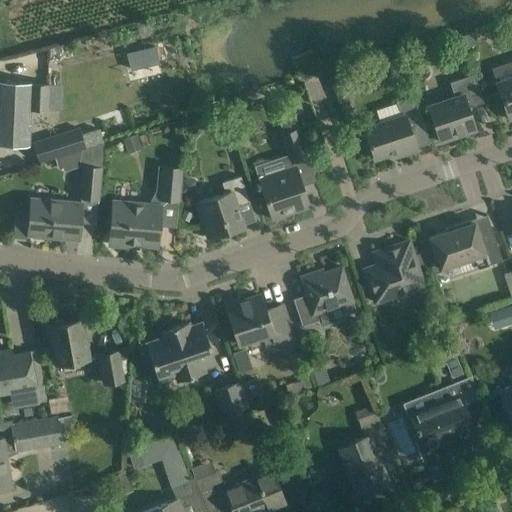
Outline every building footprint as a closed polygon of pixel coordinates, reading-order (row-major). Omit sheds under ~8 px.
[(152,33),(148,18),(135,22),(139,37),(152,33)] [(133,21),(106,28),(111,47),(139,40),(133,21)] [(463,45),(460,36),(446,40),(449,50),(463,45)] [(403,71),(398,57),(387,60),(392,74),(403,71)] [(439,142),(464,134),(475,130),(468,107),(483,102),(473,74),(449,82),(454,97),(427,106),(439,142)] [(342,92),(349,78),(344,75),(332,78),(336,90),(342,92)] [(511,77),(496,83),(501,100),(508,119),(511,117),(511,77)] [(0,143),(13,144),(28,144),(29,110),(46,110),(47,84),(16,83),(0,82),(0,143)] [(409,128),(423,123),(413,95),(395,101),(400,116),(363,128),(373,159),(389,154),(390,158),(417,150),(409,128)] [(124,111),(128,128),(147,124),(142,106),(124,111)] [(80,127),(47,137),(54,158),(86,148),(80,127)] [(307,157),(298,128),(280,134),(290,163),(307,157)] [(138,134),(122,139),(127,153),(142,149),(138,134)] [(79,166),(83,166),(80,198),(97,199),(102,143),(86,148),(54,158),(57,168),(65,172),(79,167),(79,166)] [(177,200),(180,169),(162,167),(160,199),(177,200)] [(271,219),(289,213),(309,206),(296,167),(258,179),(271,219)] [(225,193),(196,203),(201,219),(207,238),(232,230),(233,232),(244,228),(236,206),(249,202),(240,176),(221,182),(225,193)] [(78,239),(80,220),(81,203),(30,198),(27,235),(78,239)] [(157,246),(158,226),(160,205),(112,201),(108,242),(157,246)] [(428,237),(435,256),(439,269),(474,258),(478,268),(501,260),(499,252),(493,233),(491,234),(492,236),(480,240),(473,219),(444,228),(445,232),(428,237)] [(370,288),(374,302),(423,286),(408,240),(373,252),(377,264),(363,269),(370,288)] [(356,311),(347,286),(341,267),(315,275),(314,272),(299,277),(305,295),(293,299),(302,326),(318,321),(315,313),(340,305),(344,315),(356,311)] [(292,337),(288,323),(282,304),(279,305),(280,307),(265,312),(260,294),(225,306),(238,344),(261,336),(264,346),(292,337)] [(511,309),(510,309),(509,306),(502,308),(505,317),(511,320),(511,309)] [(52,326),(49,326),(56,364),(88,359),(87,356),(89,356),(87,340),(84,340),(81,321),(65,323),(62,320),(58,321),(54,321),(52,326)] [(215,363),(208,341),(201,322),(189,326),(188,322),(160,331),(162,337),(145,343),(149,354),(144,356),(149,371),(154,369),(158,381),(175,375),(177,381),(205,371),(203,367),(215,363)] [(303,350),(310,347),(305,333),(298,336),(303,350)] [(451,345),(430,353),(435,366),(446,362),(452,377),(462,373),(451,345)] [(389,348),(382,351),(386,362),(397,358),(394,351),(389,348)] [(0,351),(0,393),(36,388),(29,351),(12,354),(11,349),(0,351)] [(114,352),(99,355),(100,363),(104,383),(122,380),(117,352),(114,352)] [(309,377),(300,380),(304,389),(312,387),(309,377)] [(222,415),(246,407),(238,381),(214,389),(222,415)] [(293,382),(285,385),(288,394),(296,392),(293,382)] [(409,415),(416,431),(423,449),(444,441),(443,440),(451,437),(452,438),(473,429),(466,411),(480,406),(480,407),(482,407),(472,383),(456,389),(459,395),(409,415)] [(511,385),(498,391),(505,408),(511,424),(511,385)] [(390,447),(383,428),(377,410),(357,418),(363,438),(356,440),(338,447),(357,496),(389,484),(376,451),(388,446),(389,447),(390,447)] [(57,415),(12,423),(17,452),(61,444),(61,441),(57,417),(57,415)] [(129,448),(134,466),(168,457),(174,480),(188,476),(183,456),(175,458),(170,437),(129,448)] [(0,489),(12,487),(7,457),(4,438),(0,438),(0,489)] [(215,472),(194,479),(207,511),(221,511),(233,508),(234,511),(260,511),(284,503),(271,470),(225,489),(218,471),(215,472)] [(175,499),(143,511),(207,511),(194,479),(170,487),(175,499)] [(75,498),(76,510),(98,508),(97,496),(75,498)] [(483,508),(483,509),(484,511),(499,511),(495,503),(483,508)]
